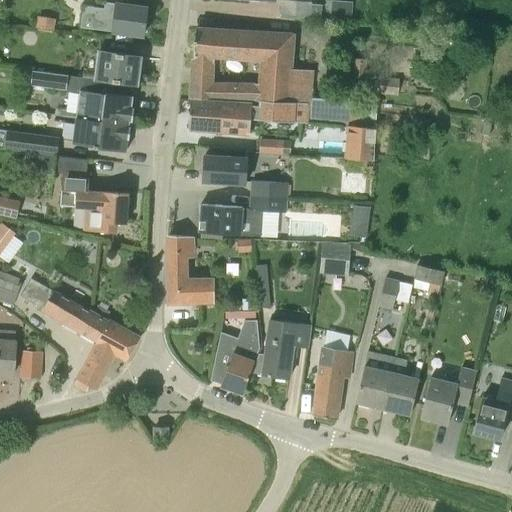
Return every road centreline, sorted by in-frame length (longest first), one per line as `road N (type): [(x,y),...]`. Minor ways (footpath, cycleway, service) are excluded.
road 1 (residential): [(153,365),(165,124),(181,0)]
road 2 (unclassified): [(511,485),(296,427)]
road 3 (unclassified): [(0,420),(109,394),(153,365)]
road 4 (residential): [(296,427),(200,395),(153,365)]
